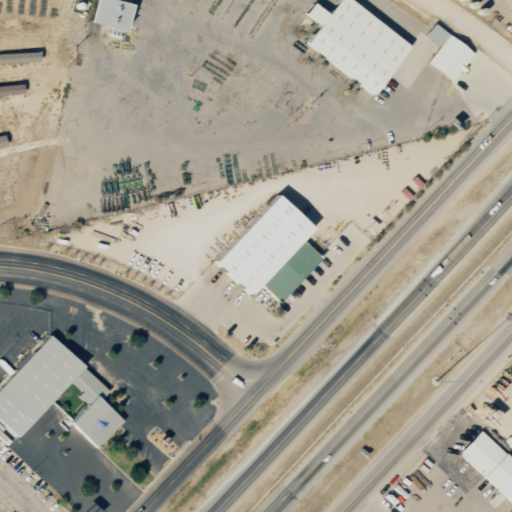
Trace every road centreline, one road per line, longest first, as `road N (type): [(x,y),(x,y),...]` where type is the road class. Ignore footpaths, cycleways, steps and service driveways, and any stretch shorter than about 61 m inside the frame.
road 1 (secondary): [(143,511),(511,119)]
road 2 (motorway): [(511,190),(211,511)]
road 3 (motorway): [(267,511),(511,250)]
road 4 (tertiary): [(0,275),(77,286),(140,313),(251,398)]
road 5 (secondary): [(348,511),(511,334)]
